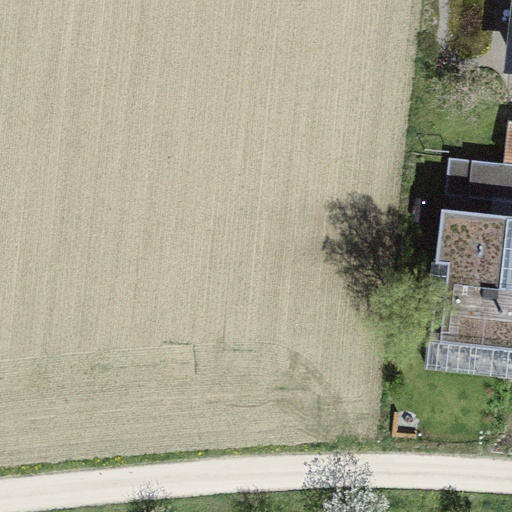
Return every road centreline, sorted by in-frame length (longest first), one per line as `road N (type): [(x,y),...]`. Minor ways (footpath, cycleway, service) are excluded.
road 1 (track): [(0,497),(237,472),(376,469)]
road 2 (residential): [(376,469),(511,478)]
